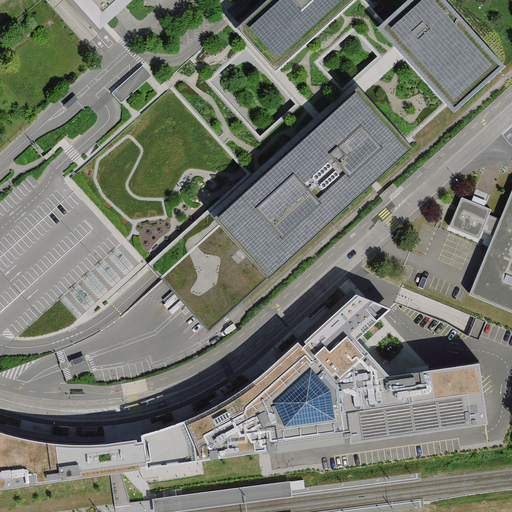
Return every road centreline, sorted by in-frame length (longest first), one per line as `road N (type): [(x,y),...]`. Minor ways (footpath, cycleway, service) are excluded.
road 1 (unclassified): [(0,396),(47,408),(104,409),(200,382),(247,351),(494,129)]
road 2 (unclassified): [(0,163),(117,59)]
road 3 (unknown): [(117,59),(152,64),(179,57),(242,0)]
